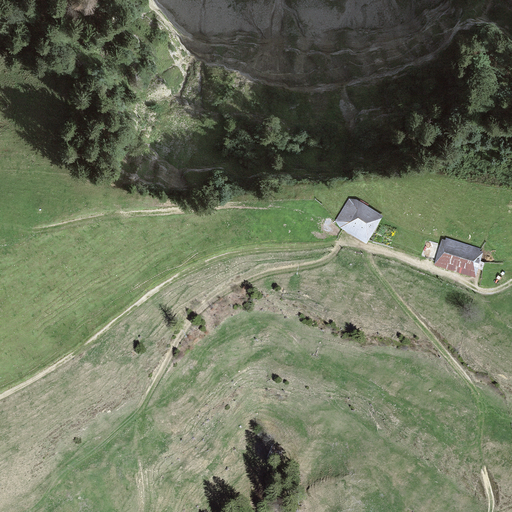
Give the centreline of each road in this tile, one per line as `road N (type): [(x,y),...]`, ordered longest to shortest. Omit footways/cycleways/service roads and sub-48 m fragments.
road 1 (track): [(23,511),(60,472),(137,416),(191,317),(238,283),(320,262),(339,243)]
road 2 (track): [(0,396),(200,264),(254,248),(339,243)]
road 3 (track): [(32,232),(101,216),(208,207),(273,215),(339,243)]
road 4 (track): [(370,249),(372,265),(481,404),(477,453),(489,511)]
road 5 (track): [(339,243),(482,290),(511,282)]
